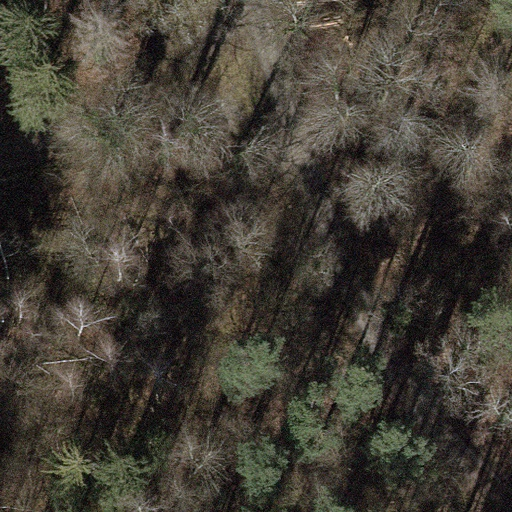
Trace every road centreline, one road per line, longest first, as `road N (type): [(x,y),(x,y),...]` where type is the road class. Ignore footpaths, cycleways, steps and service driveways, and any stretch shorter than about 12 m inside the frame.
road 1 (track): [(252,0),(298,149),(374,334),(477,475),(511,503)]
road 2 (track): [(0,158),(137,101),(224,120),(298,149)]
road 3 (track): [(137,101),(211,39),(226,0)]
